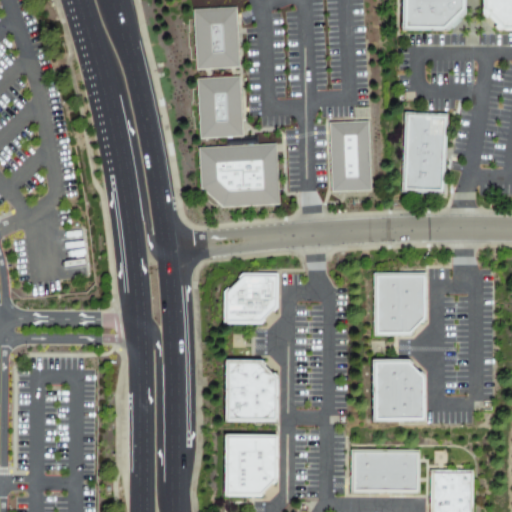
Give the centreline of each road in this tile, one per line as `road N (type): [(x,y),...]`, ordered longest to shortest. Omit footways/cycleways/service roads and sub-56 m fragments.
road 1 (residential): [(180,249),(313,235),(511,231)]
road 2 (secondary): [(180,249),(126,0)]
road 3 (secondary): [(86,57),(118,88),(148,247),(180,249)]
road 4 (secondary): [(129,319),(133,511)]
road 5 (secondary): [(69,0),(114,174)]
road 6 (secondary): [(114,174),(129,319)]
